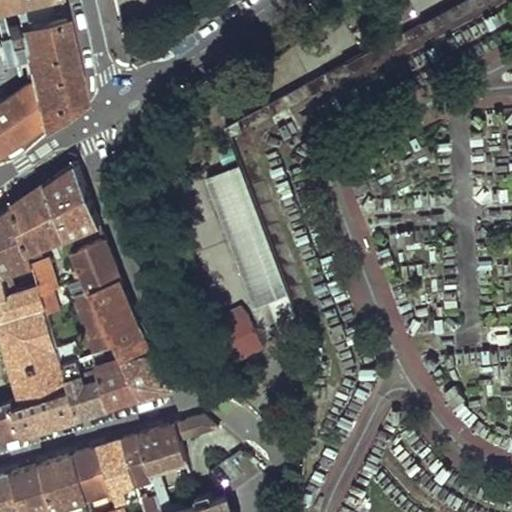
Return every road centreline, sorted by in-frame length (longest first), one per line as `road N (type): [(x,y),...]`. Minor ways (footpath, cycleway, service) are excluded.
road 1 (residential): [(81,124),(180,368),(201,395)]
road 2 (residential): [(0,456),(201,395)]
road 3 (residential): [(119,100),(280,0)]
